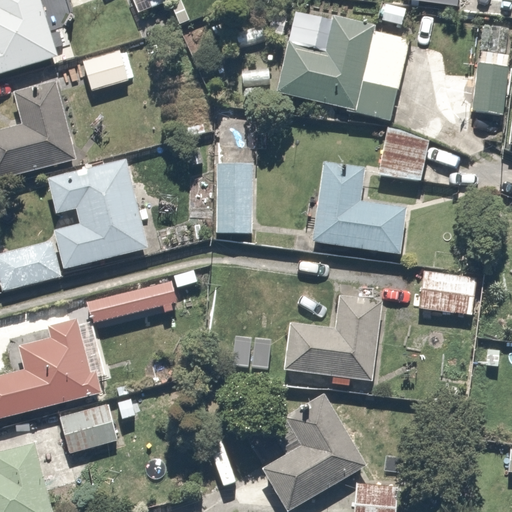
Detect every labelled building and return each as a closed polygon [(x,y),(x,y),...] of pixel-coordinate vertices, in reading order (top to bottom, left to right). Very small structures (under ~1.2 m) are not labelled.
[(0,0),(0,76),(58,57),(38,0),(0,0)] [(412,7),(381,2),(378,21),(409,26),(412,7)] [(410,37),(333,17),(325,50),(290,42),(277,94),(390,122),(410,37)] [(125,49),(85,60),(94,92),(134,80),(125,49)] [(482,56),(481,66),(476,66),(471,116),(506,120),(511,70),(507,69),(508,59),(482,56)] [(240,57),(240,84),(269,84),(269,57),(240,57)] [(60,84),(14,95),(21,127),(0,131),(0,181),(79,163),(60,84)] [(431,138),(388,129),(378,176),(422,185),(431,138)] [(242,166),(243,145),(220,144),(215,233),(259,235),(262,167),(242,166)] [(83,226),(54,235),(66,277),(152,252),(125,158),(46,181),(58,219),(79,213),(83,226)] [(312,245),(329,247),(328,259),(347,262),(348,250),(399,257),(406,210),(362,204),(366,173),(323,168),(312,245)] [(52,241),(0,255),(0,286),(5,285),(7,292),(62,277),(52,241)] [(423,269),(418,311),(470,318),(475,276),(423,269)] [(163,283),(86,302),(92,328),(169,308),(163,283)] [(336,331),(293,328),(289,374),(335,378),(334,388),(360,391),(361,380),(375,381),(382,302),(339,299),(336,331)] [(82,321),(47,330),(49,337),(17,346),(23,370),(0,375),(0,420),(101,394),(82,321)] [(296,511),(367,468),(323,398),(270,431),(285,456),(255,475),(278,511),(296,511)] [(67,458),(122,444),(117,425),(139,420),(134,399),(57,418),(67,458)] [(54,511),(36,440),(0,449),(0,511),(54,511)] [(414,447),(381,446),(380,467),(413,468),(414,447)] [(511,450),(503,450),(502,477),(511,477),(511,450)] [(411,511),(413,486),(353,484),(352,511),(411,511)]
